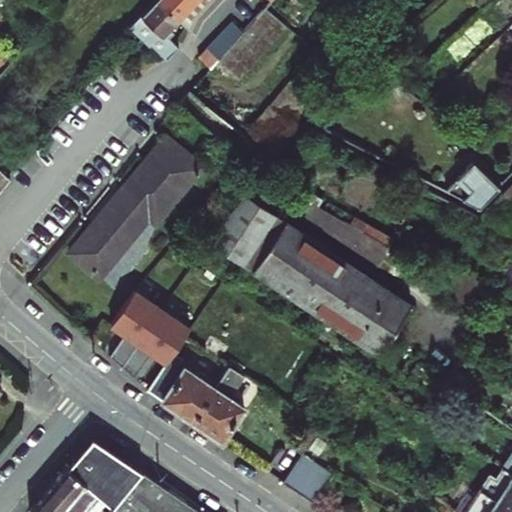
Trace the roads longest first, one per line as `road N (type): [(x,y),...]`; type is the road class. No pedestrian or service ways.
road 1 (residential): [(224,0),(172,74),(102,121),(0,236)]
road 2 (tertiary): [(265,511),(94,394)]
road 3 (residential): [(94,394),(0,501)]
road 4 (tertiary): [(94,394),(0,315)]
